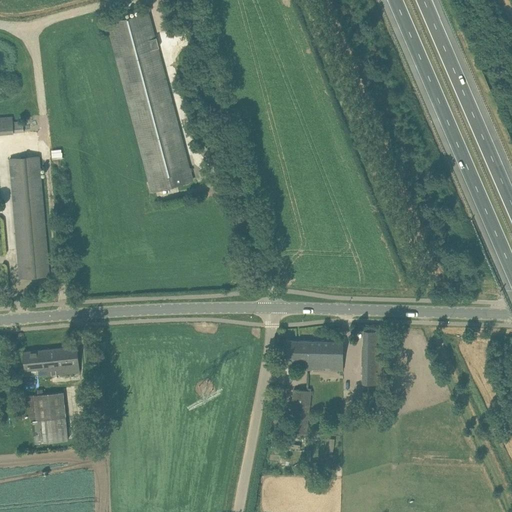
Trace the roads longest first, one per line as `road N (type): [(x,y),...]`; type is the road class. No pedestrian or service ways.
road 1 (unclassified): [(272,307),(198,0)]
road 2 (motorway): [(397,0),(511,265)]
road 3 (tertiary): [(272,307),(0,320)]
road 4 (tertiary): [(511,314),(272,307)]
road 5 (motorway): [(511,198),(425,0)]
road 6 (unclassified): [(237,511),(272,307)]
